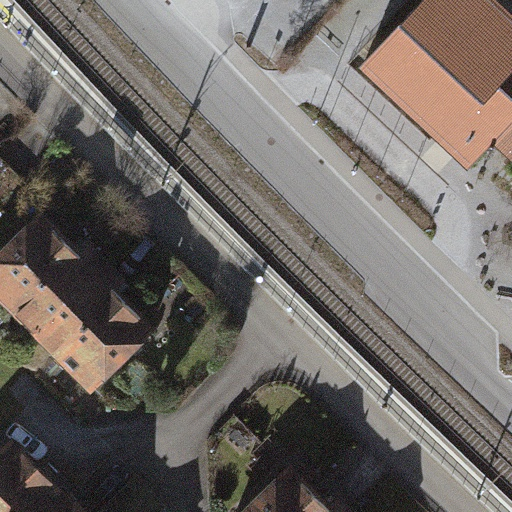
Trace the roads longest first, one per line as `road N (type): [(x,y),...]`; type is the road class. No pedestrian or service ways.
road 1 (residential): [(466,511),(0,53)]
road 2 (unclassified): [(121,0),(511,403)]
